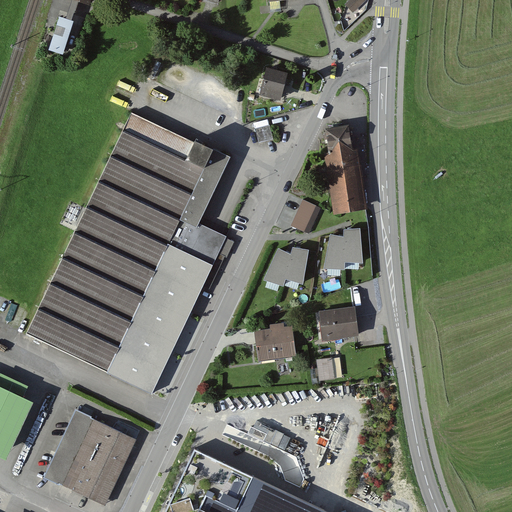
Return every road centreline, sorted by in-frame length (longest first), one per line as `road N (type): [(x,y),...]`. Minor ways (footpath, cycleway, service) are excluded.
road 1 (tertiary): [(343,70),(131,511)]
road 2 (primary): [(383,60),(382,166),(396,316),(438,511)]
road 3 (unknown): [(39,347),(134,393),(161,391),(276,157)]
road 4 (residential): [(343,70),(121,0)]
road 5 (unknown): [(163,445),(72,399),(30,494)]
road 6 (unknown): [(276,157),(140,96)]
